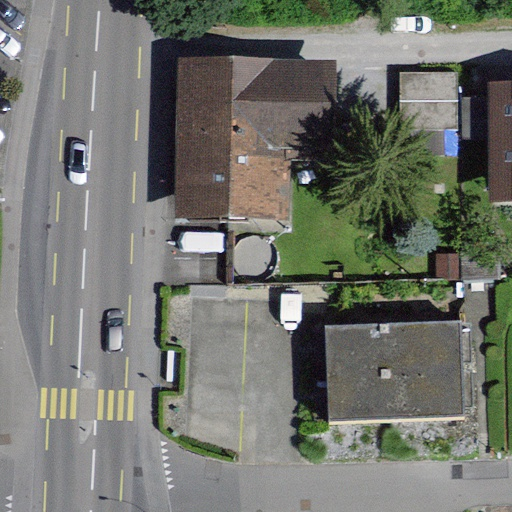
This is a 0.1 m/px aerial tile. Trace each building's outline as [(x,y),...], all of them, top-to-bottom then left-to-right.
[(195,72),(191,209),(280,211),(282,144),(301,144),(300,155),(323,156),(326,75),(195,72)] [(458,75),(400,75),(400,132),(458,132),(458,75)] [(511,189),(511,99),(502,100),(502,189),(511,189)] [(363,125),(335,125),(334,180),(361,180),(363,125)] [(494,247),(464,247),(464,283),(494,283),(494,247)] [(338,331),(340,377),(463,373),(463,363),(472,363),(471,341),(462,341),(461,326),(338,331)] [(464,386),(463,373),(340,377),(342,425),(465,420),(465,408),(474,408),(473,386),(464,386)]
